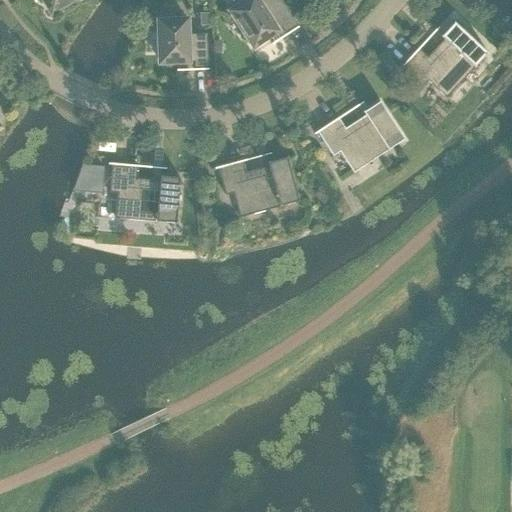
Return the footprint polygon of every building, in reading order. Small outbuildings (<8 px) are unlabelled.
[(43,0),(51,13),(72,0),(43,0)] [(231,11),(254,46),(282,28),(286,34),(286,35),(298,27),(298,26),(298,27),(280,0),(236,0),(236,1),(239,6),(231,11)] [(209,13),(200,14),(201,25),(209,25),(209,13)] [(158,15),(160,63),(194,62),(194,69),(194,70),(208,70),(208,69),(207,34),(187,34),(187,20),(177,20),(177,14),(158,15)] [(488,54),(454,22),(441,37),(444,39),(427,57),(419,49),(418,48),(399,69),(399,70),(402,68),(422,87),(428,81),(447,98),(488,54)] [(338,118),(314,133),(315,134),(317,133),(333,156),(340,152),(354,173),(405,140),(379,101),(363,112),(365,115),(345,128),(338,118)] [(299,202),(287,157),(268,162),(269,166),(246,173),(242,161),(243,161),(242,160),(215,168),(215,169),(218,168),(225,195),(233,193),(240,218),(299,202)] [(176,224),(180,178),(160,176),(160,180),(136,178),(137,166),(137,165),(108,163),(108,164),(112,164),(109,193),(117,193),(115,219),(176,224)]
